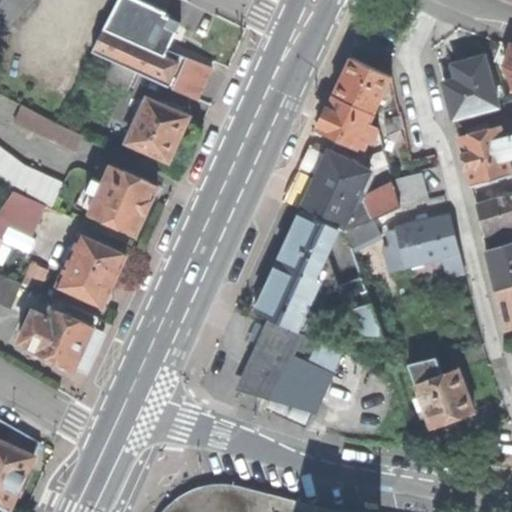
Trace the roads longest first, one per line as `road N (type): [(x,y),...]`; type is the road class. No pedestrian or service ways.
road 1 (secondary): [(129,409),(299,33)]
road 2 (residential): [(129,409),(367,474),(511,499)]
road 3 (residential): [(116,440),(0,377)]
